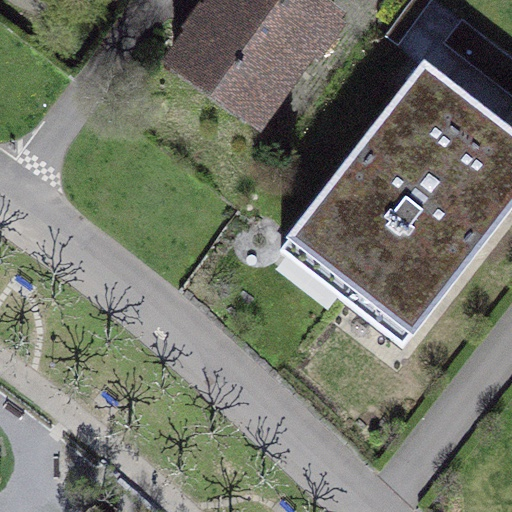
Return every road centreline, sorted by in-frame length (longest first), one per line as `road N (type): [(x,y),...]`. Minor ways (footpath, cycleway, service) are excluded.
road 1 (residential): [(24,196),(387,511)]
road 2 (residential): [(24,196),(158,0)]
road 3 (residential): [(511,353),(388,511)]
